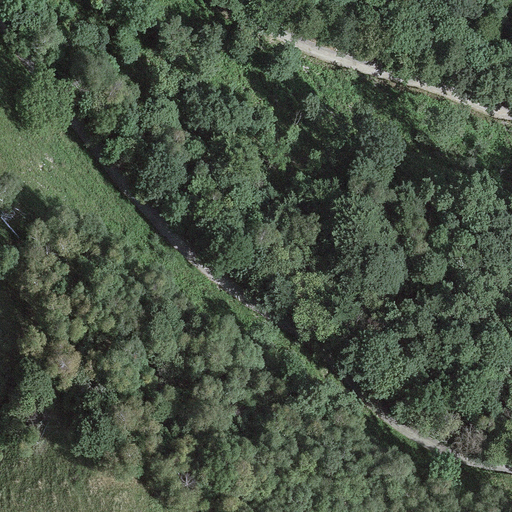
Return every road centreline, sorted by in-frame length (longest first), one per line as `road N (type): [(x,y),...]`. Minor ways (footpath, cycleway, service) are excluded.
road 1 (track): [(0,22),(99,154),(201,265),(321,352),(404,431),(444,453),(511,468)]
road 2 (track): [(511,102),(316,48),(226,0)]
